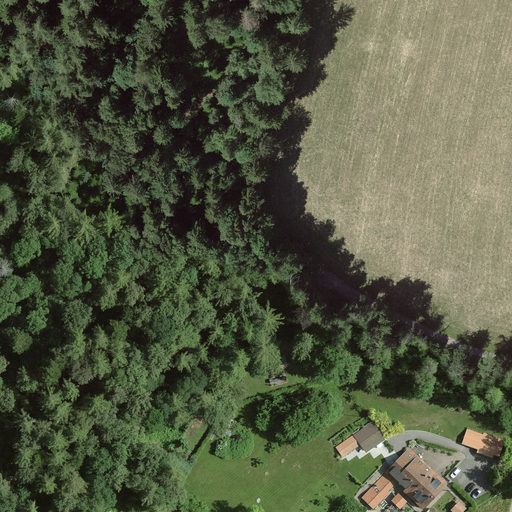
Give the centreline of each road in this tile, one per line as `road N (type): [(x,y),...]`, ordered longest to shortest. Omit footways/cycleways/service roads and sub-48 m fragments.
road 1 (track): [(100,511),(126,472),(148,395),(174,349),(266,282),(328,281)]
road 2 (track): [(328,281),(511,361)]
